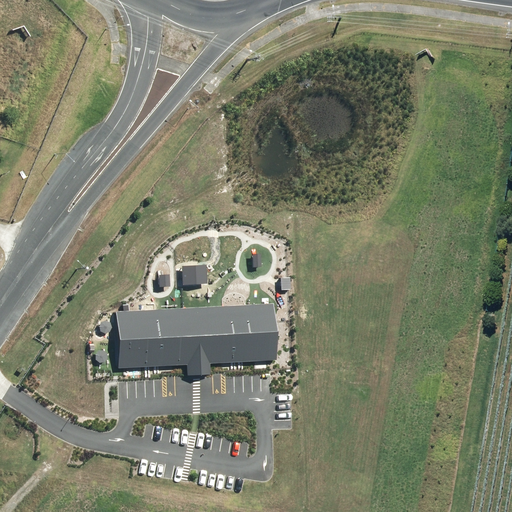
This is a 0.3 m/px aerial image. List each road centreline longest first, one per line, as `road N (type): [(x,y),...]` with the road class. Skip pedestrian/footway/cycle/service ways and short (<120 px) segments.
road 1 (tertiary): [(237,6),(194,73),(44,243)]
road 2 (tertiary): [(44,243),(126,111),(164,0)]
